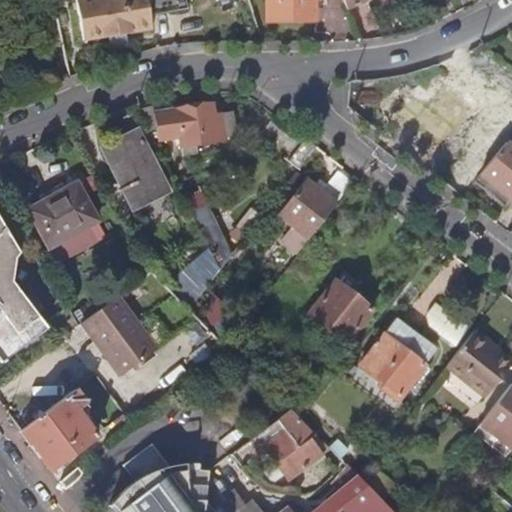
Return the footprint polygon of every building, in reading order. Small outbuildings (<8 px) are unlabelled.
[(143,15),(181,10),(179,0),(68,0),(73,40),(144,29),(143,15)] [(259,0),(259,17),(308,19),(308,0),(259,0)] [(37,41),(54,37),(48,5),(31,9),(37,41)] [(412,88),(411,141),(476,142),(477,89),(412,88)] [(157,115),(165,143),(182,138),(189,156),(200,153),(197,142),(224,134),(219,117),(216,119),(209,98),(192,103),(189,100),(178,103),(173,110),(157,115)] [(125,207),(160,189),(130,130),(96,148),(125,207)] [(281,158),(294,169),(310,149),(296,138),(281,158)] [(511,180),(511,153),(495,140),(470,171),(500,196),(511,180)] [(280,214),(307,235),(336,199),(307,178),(280,214)] [(28,204),(46,241),(92,218),(74,182),(28,204)] [(215,271),(226,256),(200,204),(185,212),(215,271)] [(0,360),(45,328),(43,325),(11,281),(12,257),(17,251),(0,222),(0,360)] [(352,285),(316,330),(350,356),(377,321),(356,304),(364,294),(352,285)] [(154,348),(114,296),(77,324),(118,376),(154,348)] [(46,327),(56,340),(76,325),(66,307),(43,325),(45,328),(46,327)] [(425,350),(394,325),(358,372),(374,385),(371,389),(387,401),(425,350)] [(478,339),(468,332),(440,368),(475,395),(498,365),(474,345),(478,339)] [(511,431),(511,389),(500,381),(468,421),(500,447),(511,431)] [(84,408),(72,392),(20,431),(50,472),(94,439),(76,414),(84,408)] [(251,439),(259,450),(296,423),(287,414),(251,439)] [(456,429),(442,418),(419,446),(433,458),(456,429)] [(281,481),(323,450),(309,436),(298,425),(296,423),(259,450),(281,481)] [(345,453),(318,425),(309,436),(323,450),(336,463),(345,453)] [(212,511),(201,498),(201,476),(184,474),(186,464),(155,452),(144,439),(114,460),(116,463),(126,477),(114,486),(102,504),(109,506),(113,511),(212,511)] [(80,478),(74,470),(58,483),(64,491),(80,478)] [(379,471),(371,480),(387,494),(394,486),(379,471)] [(307,511),(385,511),(353,480),(307,511)]
